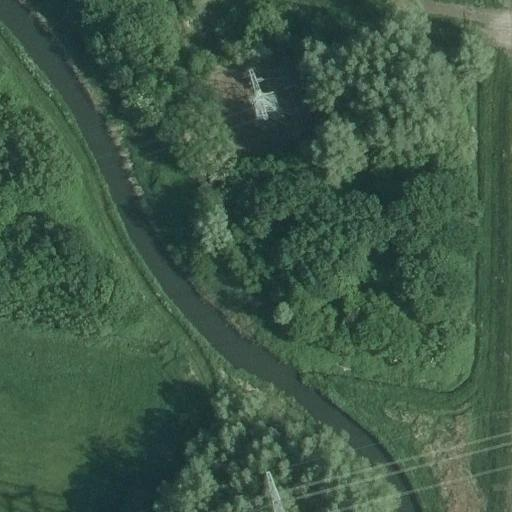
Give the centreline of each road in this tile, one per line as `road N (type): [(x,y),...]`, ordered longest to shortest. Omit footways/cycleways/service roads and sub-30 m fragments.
road 1 (track): [(350,401),(453,409),(476,405),(487,384),(500,28)]
road 2 (track): [(511,29),(369,7),(372,0)]
